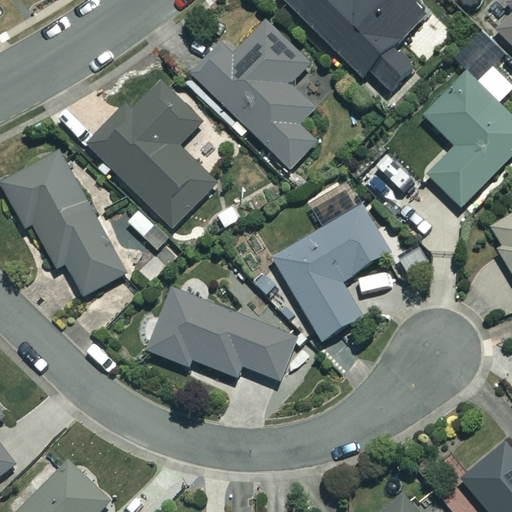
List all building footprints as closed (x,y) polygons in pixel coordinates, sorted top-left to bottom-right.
[(349,0),(345,4),(340,0),(278,0),(362,81),(366,77),(387,98),(412,73),(392,53),(425,19),(405,0),(349,0)] [(497,26),(511,43),(511,0),(503,0),(500,2),(511,14),(497,26)] [(307,69),(262,25),(232,57),(221,46),(191,77),(289,171),(315,144),(298,127),(315,110),(290,86),(307,69)] [(511,88),(491,69),(476,86),(465,75),(422,118),(454,149),(427,178),(459,210),(511,155),(511,120),(496,104),(511,88)] [(202,126),(161,84),(129,115),(124,111),(88,146),(171,231),(216,187),(179,149),(202,126)] [(125,276),(59,154),(0,185),(25,231),(33,227),(57,272),(65,267),(82,299),(125,276)] [(247,223),(233,205),(217,218),(230,235),(247,223)] [(389,255),(362,209),(272,260),(320,342),(362,318),(342,282),(389,255)] [(511,215),(485,232),(511,277),(511,215)] [(299,340),(170,292),(147,354),(187,369),(190,362),(237,380),(242,368),(283,384),(299,340)] [(0,421),(4,418),(0,413),(0,477),(15,467),(0,447),(0,421)] [(511,511),(511,455),(502,443),(458,478),(486,511),(511,511)] [(100,511),(109,504),(70,463),(20,511),(100,511)] [(415,511),(404,498),(385,511),(415,511)]
